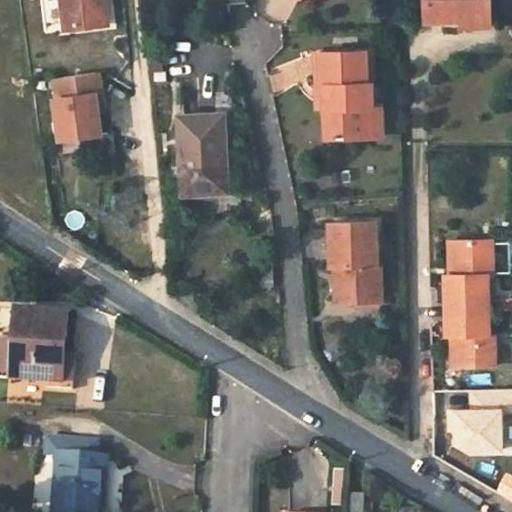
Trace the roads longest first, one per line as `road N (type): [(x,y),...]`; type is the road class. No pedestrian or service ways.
road 1 (residential): [(248,41),(282,206),(299,369),(290,393)]
road 2 (unclassified): [(0,216),(254,372)]
road 3 (unclassified): [(290,393),(484,511)]
road 4 (residential): [(254,372),(233,426),(226,511)]
